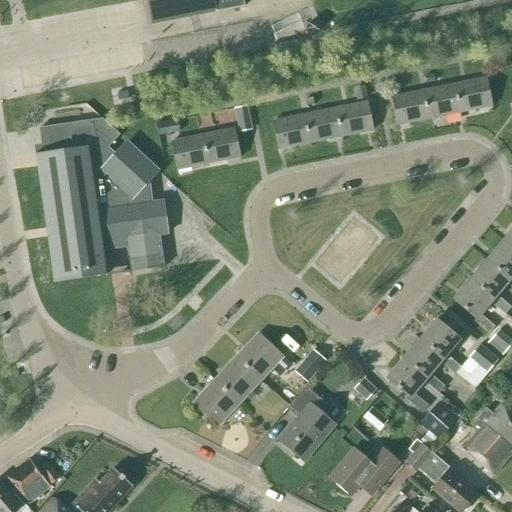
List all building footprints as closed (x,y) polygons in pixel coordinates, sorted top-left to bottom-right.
[(147,0),(153,24),(244,7),(242,0),(147,0)] [(298,54),(298,51),(296,42),(272,46),(274,58),(298,54)] [(486,79),(454,85),(460,113),(492,107),(486,79)] [(454,85),(422,92),(428,120),(460,113),(454,85)] [(356,101),(367,99),(364,86),(353,88),(356,101)] [(428,120),(422,92),(390,98),(396,126),(428,120)] [(367,103),(335,109),(341,138),(373,131),(367,103)] [(335,109),(303,116),(309,144),(341,138),(335,109)] [(309,144),(303,116),(271,123),(277,151),(309,144)] [(239,133),(251,131),(248,119),(237,121),(239,133)] [(108,149),(120,136),(103,120),(39,129),(42,156),(35,157),(53,283),(104,275),(101,251),(127,248),(131,272),(163,268),(159,236),(167,235),(162,202),(152,204),(149,181),(158,171),(127,142),(115,155),(108,149)] [(167,134),(178,132),(176,121),(165,123),(167,134)] [(240,158),(234,130),(202,136),(208,164),(240,158)] [(176,171),(208,164),(202,136),(170,143),(176,171)] [(511,229),(501,243),(511,251),(511,229)] [(511,251),(501,243),(485,262),(509,282),(507,284),(511,288),(511,251)] [(469,281),(492,301),(491,303),(504,315),(510,308),(496,296),(507,284),(509,282),(485,262),(469,281)] [(492,301),(469,281),(452,301),(475,320),(473,322),(488,334),(494,327),(480,316),(491,303),(492,301)] [(186,304),(195,313),(205,303),(198,296),(192,297),(186,304)] [(436,321),(418,341),(442,361),(440,363),(454,375),(460,368),(446,356),(459,341),(436,321)] [(511,341),(499,330),(488,343),(502,356),(511,344),(511,341)] [(258,334),(236,357),(261,381),(283,357),(258,334)] [(402,360),(426,380),(424,383),(438,394),(444,387),(430,375),(440,363),(442,361),(418,341),(402,360)] [(499,361),(480,346),(469,359),(488,374),(499,361)] [(294,372),(307,384),(326,362),(312,351),(294,372)] [(238,405),(261,381),(236,357),(214,381),(238,405)] [(426,380),(402,360),(386,380),(409,399),(407,401),(421,413),(427,406),(414,395),(424,383),(426,380)] [(366,399),(374,390),(363,380),(356,387),(363,393),(362,395),(366,399)] [(216,428),(238,405),(214,381),(191,405),(216,428)] [(298,458),(302,462),(333,425),(318,412),(325,404),(305,387),(286,410),(297,419),(276,444),(296,461),(298,458)] [(511,416),(499,406),(492,414),(485,408),(472,424),(478,430),(461,450),(493,476),(511,453),(511,448),(511,447),(511,446),(511,416)] [(438,439),(448,428),(429,412),(419,423),(438,439)] [(448,432),(460,444),(474,429),(462,417),(448,432)] [(431,453),(440,443),(438,441),(427,432),(418,443),(421,445),(431,453)] [(405,464),(415,473),(418,470),(431,453),(421,445),(407,461),(405,464)] [(371,497),(398,464),(381,449),(369,463),(353,450),(329,479),(350,496),(359,486),(371,497)] [(430,489),(457,511),(462,511),(476,496),(446,471),(449,468),(431,453),(418,470),(435,484),(430,489)] [(49,487),(59,479),(47,463),(37,471),(29,460),(6,478),(29,504),(50,488),(49,487)] [(108,511),(132,487),(112,469),(99,483),(95,480),(67,511),(53,498),(39,511),(108,511)] [(0,511),(17,511),(30,511),(13,490),(9,494),(0,483),(0,511)] [(407,485),(400,494),(410,503),(418,494),(407,485)]
